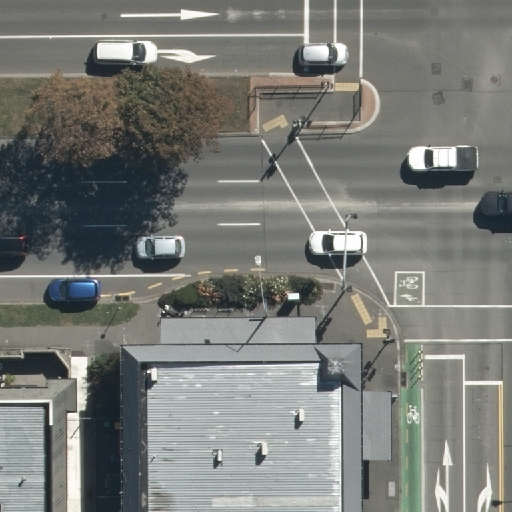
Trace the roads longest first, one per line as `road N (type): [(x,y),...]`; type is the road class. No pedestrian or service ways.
road 1 (primary): [(490,200),(0,202)]
road 2 (tertiary): [(490,200),(492,511)]
road 3 (tertiary): [(492,0),(490,200)]
